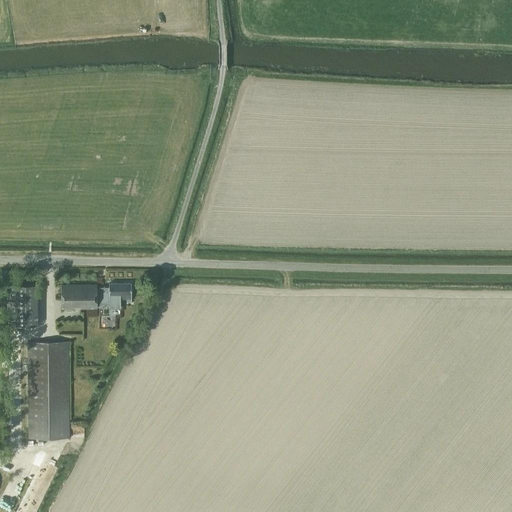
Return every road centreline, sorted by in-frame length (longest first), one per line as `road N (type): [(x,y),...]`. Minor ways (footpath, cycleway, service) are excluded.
road 1 (unclassified): [(511,269),(0,259)]
road 2 (track): [(15,443),(14,334),(50,333)]
